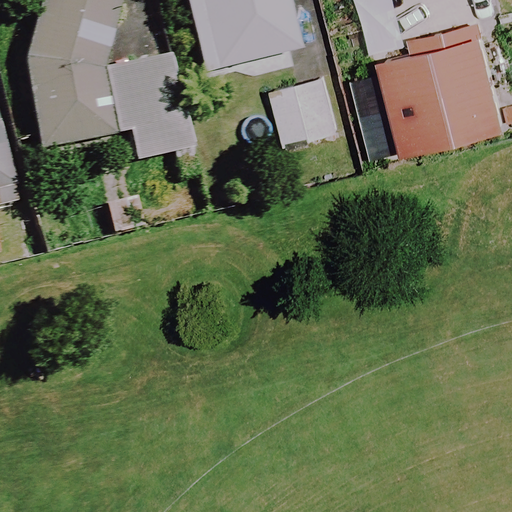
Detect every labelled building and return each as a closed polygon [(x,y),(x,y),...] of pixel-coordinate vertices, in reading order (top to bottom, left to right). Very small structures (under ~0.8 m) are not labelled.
[(168,50),(100,64),(116,0),(32,0),(17,56),(36,145),(125,126),(132,157),(188,145),(168,50)] [(293,53),(280,0),(179,0),(198,76),(293,53)] [(509,128),(481,26),(379,53),(407,156),(509,128)] [(340,135),(326,78),(272,91),(286,148),(340,135)] [(0,207),(14,203),(0,146),(0,207)]
